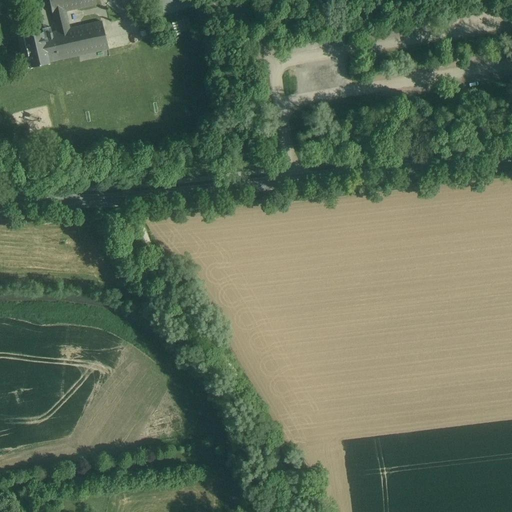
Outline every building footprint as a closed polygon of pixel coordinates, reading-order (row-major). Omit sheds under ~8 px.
[(93,0),(48,0),(51,14),(65,12),(95,5),(93,0)] [(186,11),(177,13),(178,19),(184,18),(186,29),(190,28),(186,11)] [(102,22),(68,28),(65,12),(51,14),(55,32),(43,34),(48,62),(108,50),(102,22)] [(178,20),(180,31),(186,30),(183,19),(178,20)] [(42,32),(23,36),(29,67),(49,64),(48,62),(43,34),(42,32)] [(19,123),(26,122),(28,130),(51,124),(46,105),(16,113),(19,123)]
